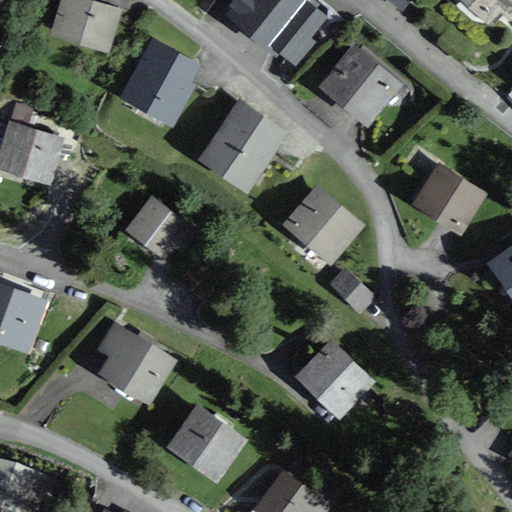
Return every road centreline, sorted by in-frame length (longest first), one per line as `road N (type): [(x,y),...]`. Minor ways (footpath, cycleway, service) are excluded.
road 1 (residential): [(158,0),(363,178),(379,203),(395,332),(443,411),(511,498)]
road 2 (residential): [(281,371),(124,298),(0,255)]
road 3 (residential): [(511,120),(364,0)]
road 4 (residential): [(171,511),(63,446)]
